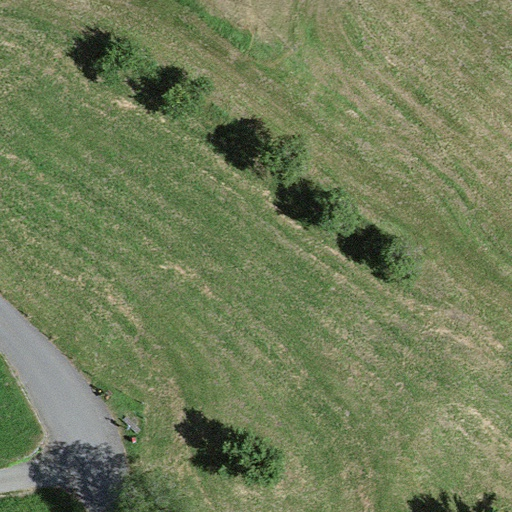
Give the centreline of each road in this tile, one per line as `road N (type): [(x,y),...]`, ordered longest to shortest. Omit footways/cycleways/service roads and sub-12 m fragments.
road 1 (track): [(97,0),(342,163),(511,334)]
road 2 (residential): [(112,511),(32,354),(0,318)]
